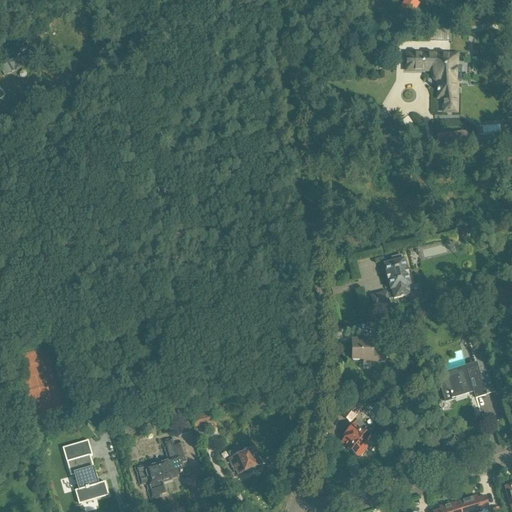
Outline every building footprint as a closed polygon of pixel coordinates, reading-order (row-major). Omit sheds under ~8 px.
[(409,14),(417,3),(412,0),(403,0),(399,7),(409,14)] [(490,28),(489,19),(469,22),(470,31),(490,28)] [(22,66),(17,56),(29,49),(25,44),(17,49),(18,51),(15,54),(14,53),(0,62),(0,69),(5,77),(22,66)] [(437,81),(438,82),(438,89),(437,90),(437,93),(438,93),(438,99),(444,99),(444,108),(455,108),(456,83),(452,83),(452,56),(407,55),(406,71),(432,71),(432,73),(432,75),(433,76),(433,78),(434,79),(435,80),(437,81)] [(468,148),(466,132),(437,136),(438,151),(468,148)] [(495,140),(487,141),(488,148),(495,148),(495,140)] [(467,229),(456,232),(458,241),(469,238),(467,229)] [(421,291),(410,294),(408,287),(410,286),(407,277),(408,277),(406,269),(405,269),(405,267),(406,267),(405,262),(404,262),(403,260),(402,261),(400,256),(391,258),(392,263),(383,265),(385,274),(387,282),(388,282),(390,291),(391,291),(392,293),(387,295),(386,292),(371,296),(374,308),(389,304),(388,300),(393,299),(393,300),(404,297),(405,298),(409,297),(411,303),(423,300),(421,291)] [(476,365),(448,373),(437,376),(445,403),(456,400),(455,399),(473,393),(475,399),(495,393),(481,345),(480,345),(473,321),(461,324),(463,330),(469,328),(475,347),(471,348),(476,365)] [(490,336),(497,334),(495,326),(488,328),(490,336)] [(373,352),(372,343),(352,344),(352,361),(364,361),(364,364),(385,363),(385,352),(373,352)] [(351,424),(363,408),(352,400),(340,416),(351,424)] [(179,437),(192,433),(189,420),(186,421),(182,410),(177,411),(179,417),(175,418),(177,424),(176,424),(179,437)] [(191,417),(194,428),(214,423),(211,412),(191,417)] [(366,428),(357,421),(343,437),(345,438),(340,444),(358,460),(367,449),(365,447),(371,440),(368,438),(370,435),(364,430),(366,428)] [(116,429),(119,437),(126,435),(123,427),(116,429)] [(174,444),(173,439),(161,442),(167,461),(151,465),(151,464),(134,468),(140,487),(145,485),(150,501),(160,498),(159,496),(166,494),(163,484),(172,481),(172,479),(186,475),(183,463),(187,462),(181,442),(174,444)] [(79,491),(75,492),(79,505),(109,496),(105,483),(99,485),(91,458),(93,457),(88,442),(63,449),(71,477),(74,476),(79,491)] [(251,450),(249,445),(229,454),(231,459),(228,461),(233,472),(235,471),(237,476),(261,465),(254,449),(251,450)] [(477,500),(476,497),(458,503),(460,511),(488,511),(485,498),(477,500)] [(437,511),(460,511),(458,503),(440,508),(440,511),(437,511)]
